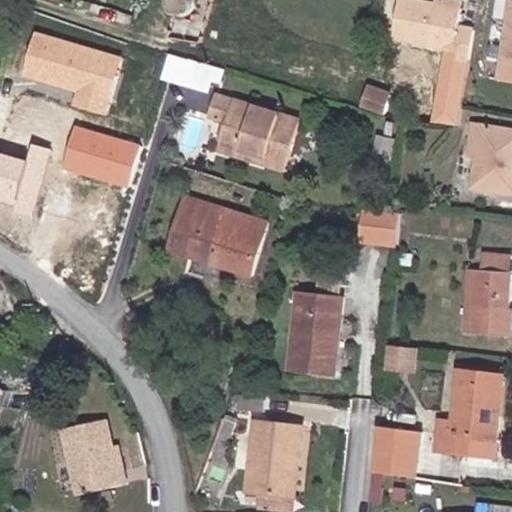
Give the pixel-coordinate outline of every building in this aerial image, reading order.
[(170,0),(170,2),(169,9),(172,14),(176,18),(182,21),(186,21),(191,20),(195,17),(199,11),(200,7),(199,2),(198,0),(170,0)] [(452,56),(469,59),(475,29),(458,26),(462,10),(437,5),(410,0),(399,0),(393,38),(454,49),(452,56)] [(452,0),(437,0),(437,5),(462,10),(463,2),(452,0)] [(511,0),(509,0),(500,61),(511,63),(511,0)] [(169,77),(222,90),(228,64),(175,51),(169,77)] [(8,75),(22,80),(28,60),(14,55),(8,75)] [(0,122),(7,125),(22,80),(8,75),(0,101),(0,122)] [(371,88),(363,109),(382,115),(390,97),(371,88)] [(280,114),(256,106),(217,95),(210,118),(223,122),(218,141),(222,143),(269,158),(266,165),(286,171),(300,119),(280,114)] [(259,96),(256,106),(280,114),(282,104),(259,96)] [(476,158),(481,126),(473,125),(467,156),(476,158)] [(511,131),(481,126),(476,158),(471,186),(511,194),(511,131)] [(269,158),(222,143),(220,150),(266,165),(269,158)] [(42,158),(4,147),(0,159),(0,174),(34,185),(42,158)] [(186,242),(183,254),(253,275),(269,221),(206,202),(193,244),(186,242)] [(408,243),(410,210),(369,207),(367,240),(408,243)] [(411,255),(401,254),(400,266),(411,267),(411,255)] [(508,335),(510,309),(511,280),(511,257),(484,255),(483,270),(479,270),(476,308),(467,307),(466,332),(508,335)] [(476,308),(479,270),(470,269),(467,307),(476,308)] [(326,278),(324,297),(342,299),(344,280),(326,278)] [(342,299),(324,297),(299,294),(292,368),(336,373),(344,299),(342,299)] [(423,369),(425,344),(393,341),(391,367),(423,369)] [(227,343),(221,364),(213,394),(223,397),(233,364),(230,363),(234,345),(227,343)] [(492,416),(496,375),(459,372),(453,422),(440,420),(437,451),(467,455),(469,436),(498,439),(500,417),(492,416)] [(505,376),(496,375),(492,416),(500,417),(505,376)] [(266,398),(240,395),(239,410),(265,413),(266,398)] [(124,484),(114,447),(108,420),(63,431),(78,495),(124,484)] [(224,420),(213,449),(224,455),(234,424),(224,420)] [(305,427),(256,420),(249,493),(262,495),(260,506),(295,510),(305,427)] [(410,442),(378,437),(375,470),(407,474),(410,442)] [(120,446),(114,447),(124,484),(129,483),(120,446)]
